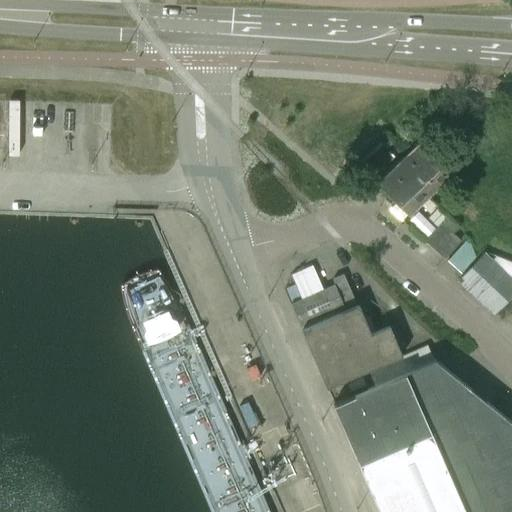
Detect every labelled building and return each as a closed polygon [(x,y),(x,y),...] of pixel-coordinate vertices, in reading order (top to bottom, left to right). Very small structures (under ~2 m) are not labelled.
[(381,142),(387,149),(392,144),(386,137),(381,142)] [(427,194),(429,195),(452,173),(421,140),(405,156),(417,167),(409,176),(415,182),(418,181),(430,193),(427,194)] [(409,214),(429,195),(427,194),(430,193),(418,181),(415,182),(409,176),(417,167),(405,156),(378,181),(409,214)] [(438,207),(428,215),(436,224),(445,215),(438,207)] [(425,241),(444,258),(460,240),(452,233),(459,226),(448,216),(425,241)] [(469,238),(447,260),(461,273),(482,251),(469,238)] [(484,253),(463,275),(459,280),(494,313),(511,294),(511,261),(496,255),(491,260),(484,253)] [(302,299),(291,304),(302,328),(310,347),(316,362),(327,387),(368,370),(402,355),(389,325),(371,333),(359,304),(346,310),(345,308),(357,303),(345,274),(333,279),(335,284),(323,290),(312,265),(302,270),(291,274),(297,287),(302,299)] [(402,355),(368,370),(376,386),(405,373),(433,360),(427,345),(402,355)] [(351,395),(333,404),(355,453),(359,463),(430,432),(465,511),(511,511),(511,422),(435,360),(433,360),(405,373),(376,386),(352,396),(351,395)] [(465,511),(430,432),(359,463),(380,511),(465,511)]
